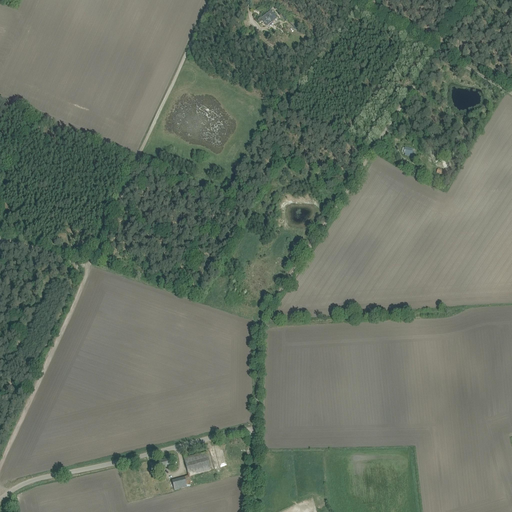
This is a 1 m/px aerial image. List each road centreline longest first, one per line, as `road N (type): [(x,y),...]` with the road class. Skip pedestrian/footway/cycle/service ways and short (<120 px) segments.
road 1 (track): [(32,393),(211,0)]
road 2 (track): [(436,49),(259,329)]
road 3 (unclassified): [(256,425),(34,481),(0,501)]
road 4 (track): [(452,311),(259,329)]
road 5 (track): [(511,93),(345,0)]
